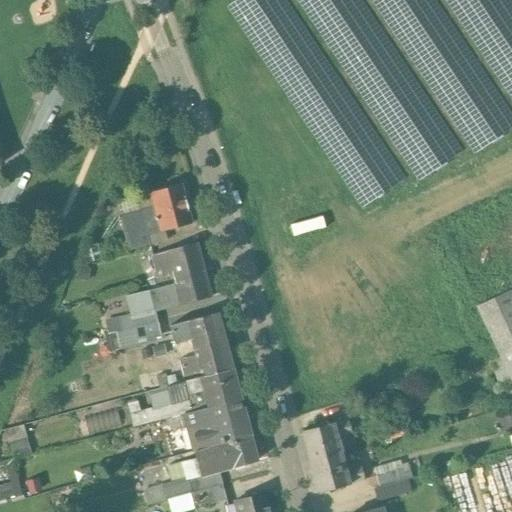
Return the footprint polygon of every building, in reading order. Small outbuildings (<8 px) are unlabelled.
[(181,183),(150,191),(154,207),(119,217),(125,240),(127,240),(147,234),(192,221),(181,183)] [(511,209),(494,218),(500,231),(488,237),(483,226),(450,241),(471,285),(502,270),(496,257),(508,251),(511,258),(511,209)] [(147,234),(127,240),(130,251),(150,245),(147,234)] [(195,243),(152,255),(157,276),(172,272),(175,284),(192,280),(189,266),(202,262),(197,242),(195,243)] [(192,280),(175,284),(148,291),(126,296),(131,315),(154,310),(154,312),(155,312),(211,297),(202,262),(189,266),(192,280)] [(511,292),(511,289),(476,306),(500,356),(489,362),(499,383),(510,378),(511,382),(505,385),(511,399),(511,292)] [(131,315),(118,319),(121,331),(158,322),(155,312),(154,312),(154,310),(131,315)] [(216,313),(170,325),(174,343),(191,339),(193,348),(209,343),(207,336),(221,332),(216,313)] [(118,319),(105,322),(108,334),(116,332),(121,331),(118,319)] [(121,331),(116,332),(120,349),(162,340),(158,322),(121,331)] [(221,332),(207,336),(209,343),(193,348),(195,355),(179,359),(183,376),(199,372),(200,376),(231,367),(221,332)] [(200,376),(184,380),(184,381),(167,385),(172,405),(155,409),(158,421),(159,421),(184,414),(239,399),(231,368),(231,367),(200,376)] [(239,399),(184,414),(187,425),(242,410),(240,399),(239,399)] [(116,408),(83,417),(88,434),(121,426),(116,408)] [(155,409),(129,415),(133,427),(158,421),(155,409)] [(242,410),(187,425),(194,451),(250,436),(242,410)] [(348,419),(333,423),(337,438),(352,433),(348,419)] [(333,423),(302,431),(310,461),(341,453),(337,438),(333,423)] [(22,425),(6,430),(10,444),(27,439),(22,425)] [(250,436),(194,451),(196,458),(201,476),(218,471),(256,460),(250,436)] [(27,439),(10,444),(14,459),(31,454),(27,439)] [(341,453),(310,461),(319,492),(350,484),(349,484),(346,470),(341,453)] [(196,458),(169,465),(173,481),(189,477),(189,479),(201,476),(196,458)] [(384,499),(416,488),(405,459),(374,469),(384,499)] [(361,465),(346,470),(349,484),(365,480),(361,465)] [(173,481),(162,484),(163,487),(166,500),(190,494),(222,485),(218,471),(201,476),(189,479),(189,477),(173,481)] [(9,483),(0,485),(0,500),(13,496),(9,483)] [(222,485),(190,494),(193,506),(211,501),(212,504),(226,500),(222,485)] [(158,487),(144,490),(148,505),(166,500),(163,487),(159,488),(158,487)] [(270,511),(265,492),(233,500),(234,503),(236,503),(237,511),(270,511)]
